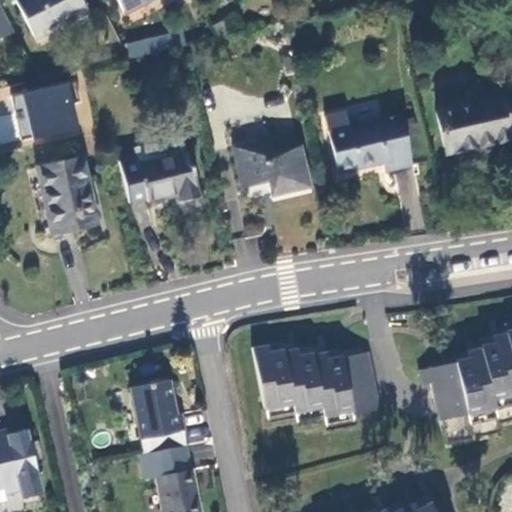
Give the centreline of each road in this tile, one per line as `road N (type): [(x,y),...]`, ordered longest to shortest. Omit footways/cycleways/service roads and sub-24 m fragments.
road 1 (residential): [(197,311),(511,255)]
road 2 (residential): [(238,511),(197,311)]
road 3 (unknown): [(366,279),(421,414),(446,436),(470,433)]
road 4 (residential): [(0,359),(197,311)]
road 5 (unknown): [(43,348),(82,511)]
